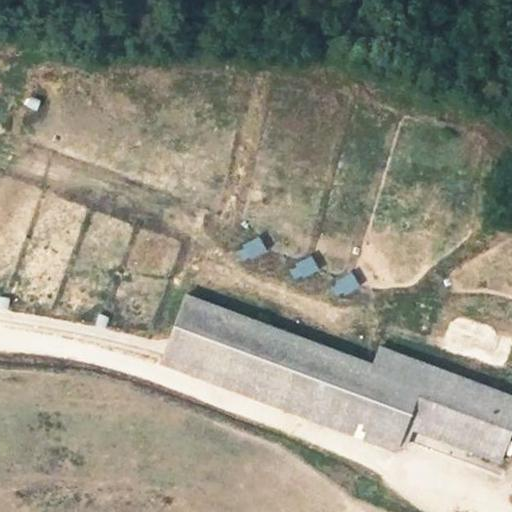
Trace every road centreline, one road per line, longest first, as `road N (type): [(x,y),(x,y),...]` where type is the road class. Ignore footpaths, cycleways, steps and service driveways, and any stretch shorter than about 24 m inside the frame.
road 1 (track): [(0,156),(112,182),(186,215),(227,268),(339,306),(471,332),(511,353)]
road 2 (track): [(0,334),(128,360),(493,511)]
